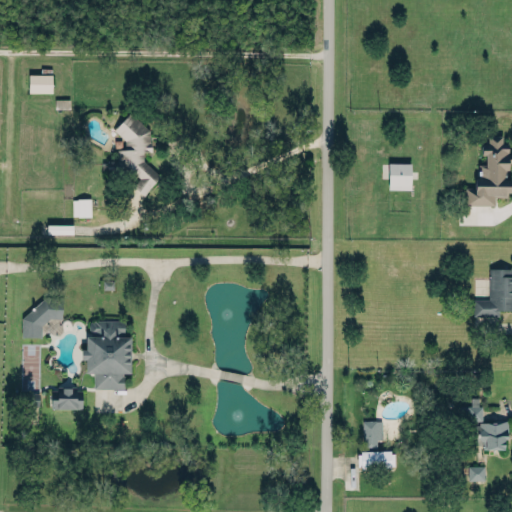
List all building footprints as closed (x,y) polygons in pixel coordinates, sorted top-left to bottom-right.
[(27,71),(27,90),(49,91),(49,71),(27,71)] [(112,128),(129,110),(146,126),(148,138),(144,142),(150,143),(149,149),(141,151),(143,157),(159,173),(142,193),(131,184),(139,174),(115,153),(117,147),(131,146),(112,128)] [(487,136),(499,136),(499,145),(508,145),(508,170),(504,171),(504,179),(511,179),(511,196),(491,196),(491,202),(470,202),(470,198),(465,199),(465,182),(475,183),(474,179),(483,179),(483,176),(478,176),(478,165),(483,165),(483,156),(479,156),(479,145),(487,145),(487,136)] [(387,188),(410,188),(410,162),(388,162),(387,188)] [(71,197),(71,216),(88,216),(88,197),(71,197)] [(46,221),(46,233),(71,234),(72,222),(46,221)] [(511,267),(488,267),(488,297),(473,297),(473,314),(498,315),(498,309),(511,308),(511,274),(511,267)] [(63,318),(47,317),(39,322),(39,335),(20,334),(20,316),(46,295),(64,296),(63,318)] [(90,319),(126,318),(127,367),(121,368),(121,385),(90,386),(90,370),(84,370),(84,357),(79,357),(78,343),(85,343),(85,333),(91,330),(90,319)] [(51,387),(51,403),(79,403),(79,387),(73,387),(73,382),(61,383),(61,387),(51,387)] [(38,392),(20,391),(20,404),(38,405),(38,392)] [(471,405),(462,404),(461,418),(480,419),(481,398),(471,397),(471,405)] [(380,419),(362,419),(362,445),(380,444),(380,419)] [(506,447),(506,421),(474,420),(474,446),(506,447)] [(392,449),(356,450),(357,467),(392,466),(392,449)] [(484,465),(467,465),(467,478),(483,478),(484,465)]
